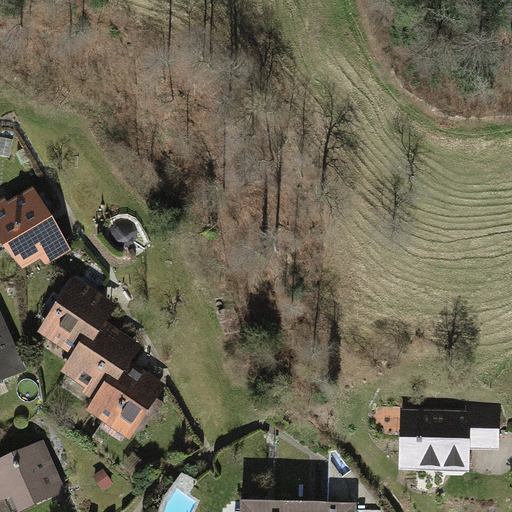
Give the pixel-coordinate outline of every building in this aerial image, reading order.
[(66,251),(33,194),(0,213),(0,237),(4,244),(24,264),(40,255),(47,262),(66,251)] [(92,295),(77,285),(46,332),(80,354),(100,324),(106,317),(92,295)] [(0,323),(0,380),(21,371),(13,352),(15,348),(15,343),(12,340),(7,340),(0,323)] [(117,336),(100,324),(80,354),(69,371),(104,395),(125,364),(130,357),(117,336)] [(125,364),(104,395),(93,410),(127,433),(153,396),(139,373),(125,364)] [(467,416),(403,414),(402,462),(416,462),(416,466),(467,467),(468,438),(498,439),(499,409),(467,408),(467,416)] [(40,446),(0,463),(0,499),(13,494),(20,510),(61,492),(40,446)] [(241,502),(240,511),(273,511),(273,503),(241,502)] [(356,511),(356,504),(273,503),(273,511),(356,511)]
